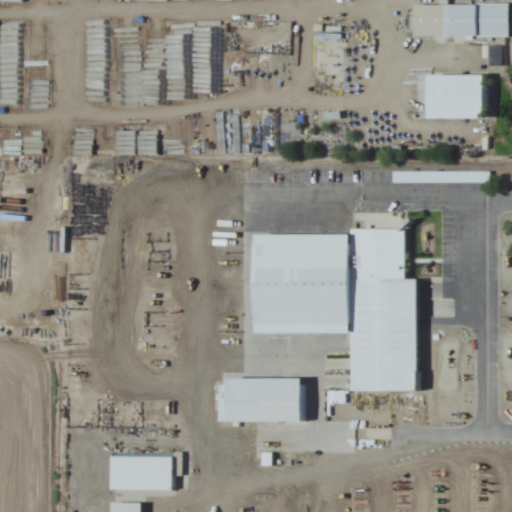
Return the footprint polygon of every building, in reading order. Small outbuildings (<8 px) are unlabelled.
[(509,37),(509,5),(415,5),(415,37),(509,37)] [(337,91),(340,50),(317,48),(315,77),(323,78),(322,89),(337,91)] [(392,183),(490,183),(490,171),(392,171),(392,183)] [(419,393),(419,280),(406,280),(406,229),(352,230),(352,235),(256,236),(257,335),(352,334),(352,393),(419,393)] [(304,424),(305,380),(220,380),(220,423),(304,424)] [(112,492),(174,492),(174,455),(112,455),(112,492)]
